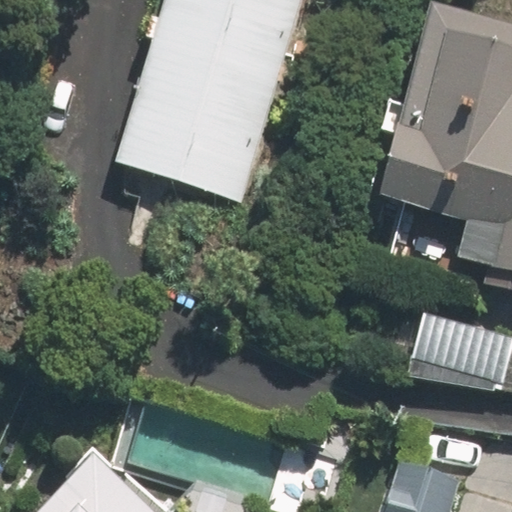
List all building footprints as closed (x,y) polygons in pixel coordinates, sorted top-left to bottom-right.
[(311,0),(171,0),(120,160),(247,201),(311,0)] [(511,12),(462,0),(448,0),(402,190),(480,209),(469,253),(511,262),(511,12)] [(511,331),(435,307),(420,353),(507,380),(511,365),(511,331)] [(164,511),(99,447),(35,511),(164,511)] [(455,511),(467,467),(398,450),(382,511),(455,511)]
